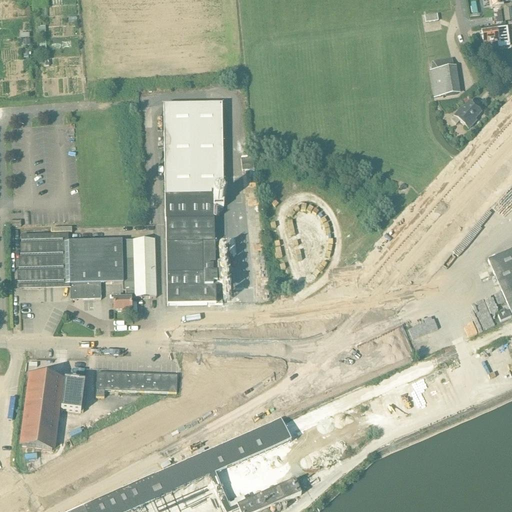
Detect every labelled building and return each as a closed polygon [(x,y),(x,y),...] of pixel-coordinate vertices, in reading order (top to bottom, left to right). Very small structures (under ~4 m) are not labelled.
[(506,29),(497,31),(481,33),(483,44),(497,42),(498,48),(509,47),(506,29)] [(433,72),(429,73),(434,99),(457,95),(451,59),(431,63),(433,72)] [(468,130),(473,125),(472,123),(481,114),(469,103),(462,111),(461,110),(454,117),(454,118),(451,121),(456,126),(459,122),(468,130)] [(216,306),(215,285),(231,284),(229,265),(215,265),(214,209),(223,209),(223,196),(211,197),(211,194),(223,193),(222,107),(163,108),(165,197),(167,307),(216,306)] [(255,179),(255,160),(243,160),(242,171),(252,172),(252,179),(255,179)] [(134,300),(156,300),(154,242),(68,244),(68,235),(34,236),(34,239),(23,239),(23,245),(22,245),(22,259),(21,259),(21,272),(20,272),(20,283),(21,283),(22,289),(45,288),(44,286),(69,286),(70,301),(101,300),(101,285),(122,284),(122,292),(125,292),(134,292),(134,300)] [(447,247),(456,255),(464,247),(454,238),(447,247)] [(511,250),(487,262),(511,317),(511,250)] [(486,261),(469,268),(475,282),(492,275),(486,261)] [(134,292),(125,292),(126,300),(114,300),(114,313),(131,312),(131,300),(134,300),(134,292)] [(467,340),(494,326),(484,307),(457,321),(467,340)] [(509,312),(498,317),(500,324),(511,319),(509,312)] [(104,400),(104,393),(176,395),(177,377),(97,375),(96,400),(104,400)] [(51,451),(52,448),(57,410),(60,384),(61,382),(31,378),(22,447),(51,451)] [(64,384),(60,384),(57,410),(61,411),(61,412),(80,414),(84,385),(65,383),(64,384)] [(280,420),(269,425),(166,471),(129,487),(84,506),(73,511),(206,511),(220,506),(222,510),(223,511),(268,511),(301,496),(295,483),(246,504),(237,508),(230,511),(215,476),(234,468),(291,443),(289,439),(281,423),(280,420)]
